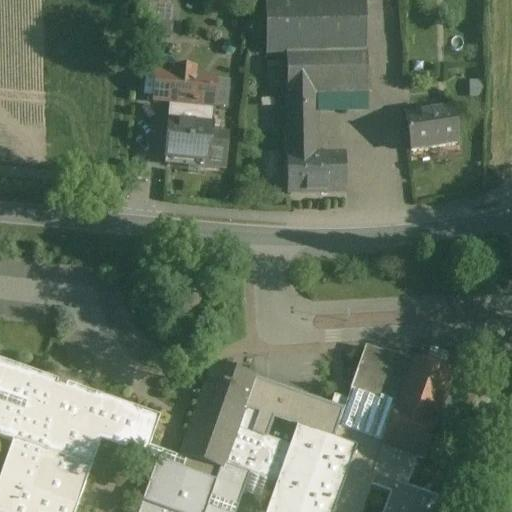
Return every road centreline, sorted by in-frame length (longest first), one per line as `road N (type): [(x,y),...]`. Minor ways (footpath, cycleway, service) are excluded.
road 1 (tertiary): [(0,207),(302,238),(442,229),(511,214)]
road 2 (unclassified): [(511,332),(450,511)]
